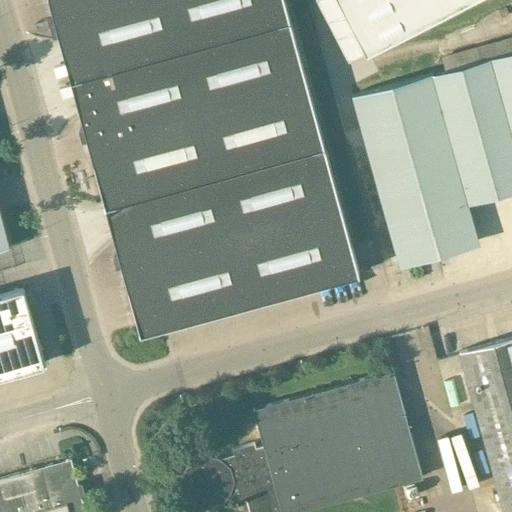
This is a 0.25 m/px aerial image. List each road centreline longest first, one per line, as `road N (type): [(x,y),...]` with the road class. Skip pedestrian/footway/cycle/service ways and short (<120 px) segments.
road 1 (unclassified): [(105,394),(511,281)]
road 2 (unclassified): [(105,394),(0,10)]
road 3 (unclassified): [(137,511),(105,394)]
